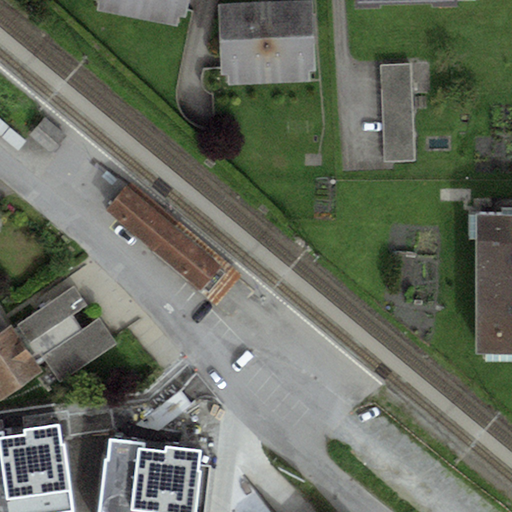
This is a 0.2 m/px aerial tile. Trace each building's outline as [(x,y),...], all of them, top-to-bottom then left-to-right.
[(190,0),(96,0),(99,1),(97,11),(177,26),(179,16),(186,18),(190,0)] [(354,0),(354,3),(354,9),(379,8),(379,2),(429,1),(429,7),(458,6),(458,2),(457,0),(354,0)] [(313,1),(217,5),(220,75),(226,75),(227,86),(309,82),(309,71),(316,71),(313,1)] [(410,63),(380,65),(383,163),(414,162),(410,63)] [(129,182),(105,210),(200,291),(220,268),(173,229),(179,223),(129,182)] [(511,213),(475,214),(476,353),(511,353),(511,213)] [(216,304),(241,274),(179,223),(173,229),(220,268),(200,291),(216,304)] [(74,287),(17,325),(42,362),(45,360),(60,383),(116,345),(99,319),(83,330),(74,316),(87,307),(74,287)] [(44,372),(11,325),(0,332),(0,401),(0,402),(44,372)] [(4,432),(0,432),(0,511),(74,511),(65,445),(61,446),(58,425),(25,430),(26,436),(5,439),(4,432)] [(146,444),(111,439),(108,461),(106,461),(99,511),(196,511),(202,473),(198,472),(201,452),(165,447),(164,453),(145,451),(146,444)]
